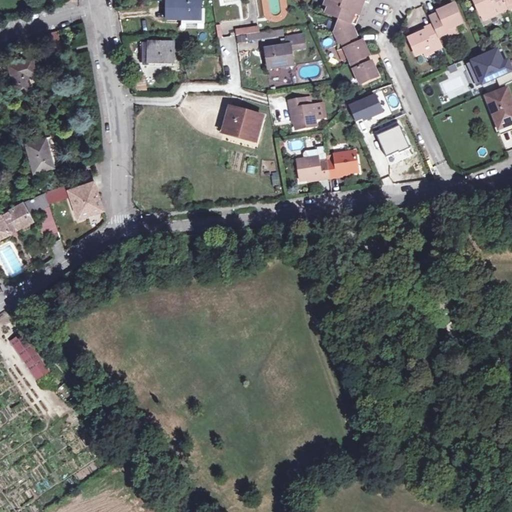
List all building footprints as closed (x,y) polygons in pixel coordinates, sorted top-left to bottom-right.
[(167,0),(167,20),(203,20),(203,10),(202,10),(201,0),(167,0)] [(339,45),(340,44),(343,50),(337,53),(341,60),(347,58),(360,85),(378,77),(371,62),(367,63),(365,58),(368,56),(362,42),(358,43),(355,38),(352,39),(348,31),(349,26),(354,13),(357,15),(362,0),(324,0),(326,1),(324,8),(327,9),(325,15),(337,20),(333,33),(339,45)] [(511,0),(472,0),(483,23),(511,9),(511,0)] [(423,33),(409,40),(417,58),(423,54),(425,58),(434,54),(431,49),(441,45),(438,39),(447,34),(449,39),(457,35),(454,28),(461,24),(452,6),(437,13),(439,16),(429,20),(432,26),(422,30),(423,33)] [(286,45),(264,49),(267,71),(295,66),(293,52),(307,50),(305,34),(285,37),(286,45)] [(46,37),(50,54),(61,51),(57,35),(46,37)] [(174,43),(142,43),(142,55),(147,55),(148,62),(174,63),(174,43)] [(443,50),(441,45),(431,49),(434,54),(443,50)] [(499,51),(470,63),(481,89),(511,75),(511,71),(509,63),(505,65),(499,51)] [(15,97),(30,92),(26,76),(34,73),(29,60),(7,67),(15,97)] [(511,127),(511,93),(510,90),(489,99),(504,132),(511,127)] [(312,96),(286,100),(295,132),(318,126),(317,120),(327,119),(324,102),(312,105),(312,96)] [(376,96),(349,108),(356,121),(364,118),(365,120),(383,112),(376,96)] [(229,105),(221,134),(257,145),(264,114),(229,105)] [(410,150),(398,123),(375,133),(386,158),(398,153),(399,154),(410,150)] [(33,171),(53,166),(45,139),(25,145),(33,171)] [(319,158),(298,161),(301,181),(322,178),(322,180),(339,178),(339,176),(359,173),(356,152),(336,155),(336,160),(328,162),(320,163),(319,158)] [(277,175),(271,177),(273,186),(280,184),(277,175)] [(101,210),(92,183),(68,191),(78,219),(101,210)] [(29,215),(49,205),(45,194),(22,204),(29,215)] [(0,236),(29,222),(20,205),(4,214),(0,216),(0,236)] [(51,212),(36,219),(38,223),(52,215),(51,212)] [(52,215),(38,223),(45,236),(58,231),(52,215)] [(47,373),(22,336),(12,343),(38,379),(47,373)]
